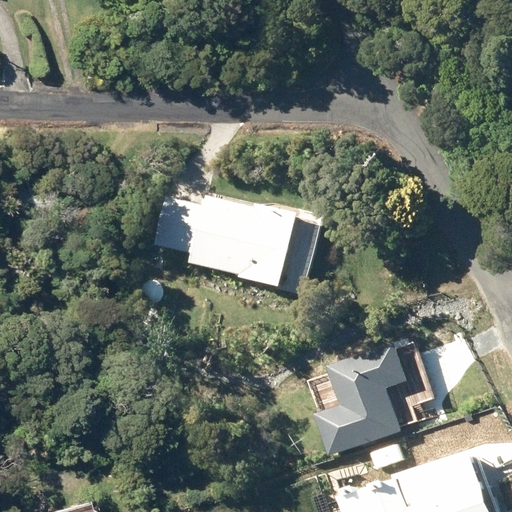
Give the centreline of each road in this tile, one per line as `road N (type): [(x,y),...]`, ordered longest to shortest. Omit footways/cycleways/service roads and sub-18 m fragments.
road 1 (residential): [(0,105),(121,111),(325,103),(381,88)]
road 2 (residential): [(511,295),(381,88)]
